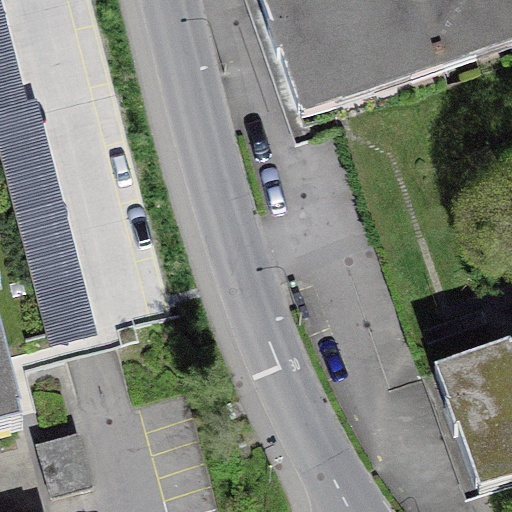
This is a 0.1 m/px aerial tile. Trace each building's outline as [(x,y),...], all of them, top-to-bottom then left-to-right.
[(404,68),(437,56),(417,0),(257,0),(295,105),(329,94),(332,103),(407,77),(404,68)] [(511,0),(417,0),(437,56),(469,45),(473,55),(511,41),(511,0)] [(0,52),(0,149),(51,348),(84,340),(24,106),(14,109),(0,52)] [(466,219),(418,84),(343,110),(390,246),(466,219)] [(466,219),(390,246),(435,374),(510,348),(466,219)] [(0,422),(19,418),(0,343),(0,422)] [(511,347),(510,348),(435,374),(476,492),(511,478),(511,347)] [(78,437),(37,449),(51,501),(92,490),(78,437)]
